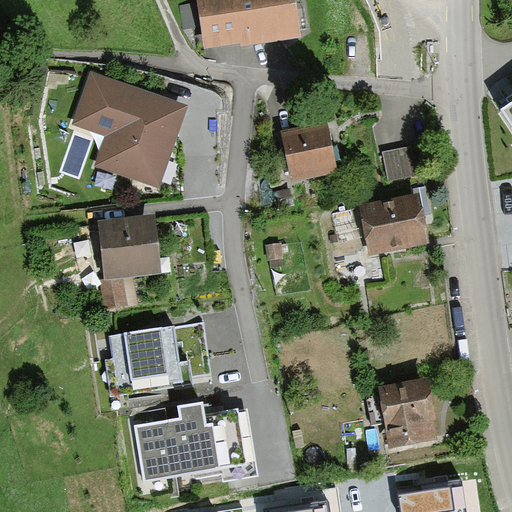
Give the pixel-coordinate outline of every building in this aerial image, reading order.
[(240,46),(299,38),(294,0),(196,0),(197,2),(200,27),(203,48),(240,44),(240,46)] [(200,27),(197,2),(179,4),(183,29),(200,27)] [(190,107),(90,70),(76,109),(78,110),(72,124),(105,136),(94,165),(159,189),(190,107)] [(501,109),(511,126),(511,101),(510,102),(501,109)] [(281,131),(291,181),(339,172),(336,159),(333,146),(327,121),(281,131)] [(338,145),(333,146),(336,159),(341,158),(338,145)] [(411,146),(383,152),(389,182),(417,176),(411,146)] [(419,193),(424,215),(431,214),(426,186),(412,188),(414,194),(419,193)] [(276,190),(279,200),(291,197),(289,187),(276,190)] [(369,256),(430,243),(424,215),(419,193),(414,194),(359,204),(369,256)] [(155,214),(98,220),(104,280),(101,280),(105,309),(139,304),(133,277),(162,273),(155,214)] [(282,259),(283,259),(281,243),(266,244),(268,261),(270,260),(270,267),(282,266),(282,259)] [(124,334),(110,336),(113,357),(105,358),(111,398),(195,386),(194,377),(214,374),(206,320),(124,332),(124,334)] [(378,386),(389,449),(437,440),(433,420),(436,420),(431,394),(429,394),(425,377),(378,386)] [(259,476),(247,408),(239,410),(239,408),(206,414),(204,401),(177,405),(179,417),(135,425),(145,482),(176,476),(179,491),(194,488),(192,481),(221,476),(222,483),(259,476)] [(466,511),(463,487),(399,495),(401,511),(466,511)] [(329,511),(328,499),(266,509),(266,511),(329,511)]
